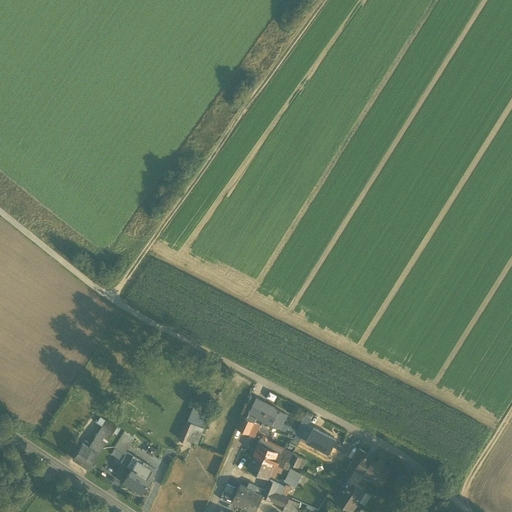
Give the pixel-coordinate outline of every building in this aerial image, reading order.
[(249,412),(256,416),(264,402),(256,398),(249,412)] [(257,416),(272,424),(280,410),(264,402),(256,416),(257,416)] [(195,424),(201,426),(208,409),(195,403),(187,421),(195,424)] [(288,414),(280,410),(272,424),(280,428),(283,423),(283,422),(288,414)] [(256,416),(249,412),(246,418),(254,422),(257,416),(256,416)] [(299,429),(304,432),(311,418),(305,414),(298,428),(299,429)] [(103,426),(107,421),(100,416),(96,422),(103,426)] [(108,420),(116,425),(119,421),(111,416),(108,420)] [(238,428),(249,433),(254,422),(246,418),(243,416),(238,428)] [(178,435),(181,437),(187,421),(184,419),(178,435)] [(107,421),(103,426),(102,429),(110,434),(116,425),(108,420),(107,421)] [(188,440),(195,424),(187,421),(181,437),(179,439),(187,443),(188,440)] [(260,425),(254,422),(249,433),(255,436),(260,425)] [(195,424),(188,440),(197,444),(204,428),(201,426),(195,424)] [(313,427),(306,441),(329,453),(336,439),(313,427)] [(102,429),(100,433),(108,438),(110,434),(102,429)] [(294,438),(299,440),(304,432),(299,429),(294,438)] [(123,431),(113,446),(114,447),(123,453),(133,437),(123,431)] [(98,453),(108,438),(100,433),(99,433),(90,448),(98,453)] [(253,455),(254,456),(267,462),(267,463),(273,466),(274,464),(283,467),(286,460),(288,461),(293,453),(292,453),(293,453),(284,449),(267,440),(266,437),(263,436),(260,437),(259,440),(259,443),(253,455)] [(339,450),(344,453),(350,443),(344,440),(339,450)] [(72,457),(89,468),(98,453),(90,448),(82,442),(72,457)] [(156,450),(150,446),(146,452),(152,456),(156,450)] [(119,458),(123,453),(114,447),(110,453),(119,458)] [(348,466),(354,470),(366,452),(359,448),(348,466)] [(131,468),(135,469),(140,461),(127,452),(120,462),(131,468)] [(362,474),(363,472),(373,457),(373,456),(373,457),(366,452),(354,470),(362,474)] [(290,462),(299,466),(300,464),(301,465),(303,466),(306,460),(294,454),(290,462)] [(377,459),(373,457),(363,472),(380,483),(390,467),(382,462),(384,458),(380,455),(377,459)] [(270,474),(273,466),(267,463),(267,462),(254,456),(248,469),(268,479),(270,474)] [(122,483),(140,494),(149,479),(154,470),(140,461),(135,469),(131,468),(122,483)] [(283,467),(274,464),(273,466),(270,474),(272,475),(274,475),(276,470),(281,472),(283,467)] [(286,482),(291,484),(294,479),(295,480),(298,473),(291,470),(285,480),(287,481),(286,482)] [(336,499),(352,510),(358,501),(365,491),(355,485),(362,474),(354,470),(336,499)] [(301,475),(298,473),(295,480),(294,479),(291,484),(296,487),(301,475)] [(274,491),(281,494),(284,486),(281,485),(270,479),(266,487),(274,491)] [(404,492),(414,498),(420,488),(410,482),(404,492)] [(227,484),(224,490),(232,493),(234,487),(227,484)] [(284,486),(281,494),(286,496),(290,486),(285,484),(284,486)] [(422,494),(430,499),(434,495),(423,484),(415,496),(419,499),(422,494)] [(233,501),(240,505),(244,498),(247,500),(249,497),(251,498),(255,492),(248,488),(240,485),(233,501)] [(265,491),(257,487),(255,492),(261,495),(261,496),(263,496),(265,491)] [(263,496),(270,500),(273,492),(274,491),(266,487),(265,491),(263,496)] [(365,491),(358,501),(365,505),(372,495),(365,491)] [(261,495),(255,492),(251,498),(249,497),(247,500),(244,498),(240,505),(247,508),(254,511),(261,496),(261,495)] [(293,501),(273,492),(270,500),(285,506),(290,508),(293,501)] [(419,499),(427,504),(430,499),(422,494),(419,499)] [(299,503),(293,501),(290,508),(296,511),(299,503)]
